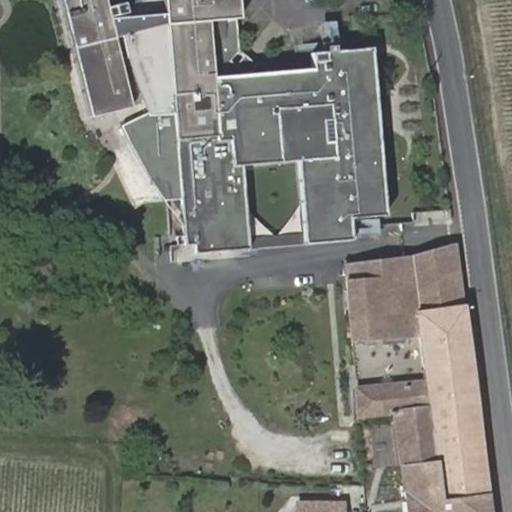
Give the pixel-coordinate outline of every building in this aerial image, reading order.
[(307,246),(353,243),(351,221),(388,218),(373,50),(313,55),(314,70),(271,73),(259,62),(255,65),(239,52),(237,21),(242,20),(240,0),(165,0),(166,16),(110,20),(110,19),(129,13),(126,5),(108,10),(105,0),(61,0),(90,119),(132,109),(116,40),(123,38),(128,59),(136,86),(148,114),(120,128),(143,170),(163,202),(181,201),(185,247),(194,246),(195,256),(250,251),(243,168),(300,163),(307,246)] [(341,24),(319,24),(319,52),(341,51),(341,24)] [(256,238),(257,251),(301,247),(300,234),(256,238)] [(344,269),(346,286),(456,276),(452,242),(446,245),(433,251),(410,259),(344,269)] [(487,511),(456,276),(346,286),(360,418),(389,415),(389,418),(395,417),(403,511),(487,511)] [(343,511),(343,501),(294,501),(294,511),(343,511)]
